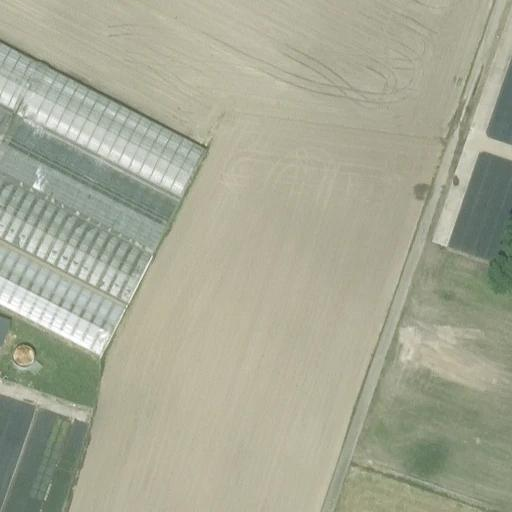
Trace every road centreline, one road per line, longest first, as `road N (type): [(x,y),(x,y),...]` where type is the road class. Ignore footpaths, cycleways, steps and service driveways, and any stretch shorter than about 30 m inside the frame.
road 1 (track): [(327,511),(502,0)]
road 2 (track): [(439,243),(511,30)]
